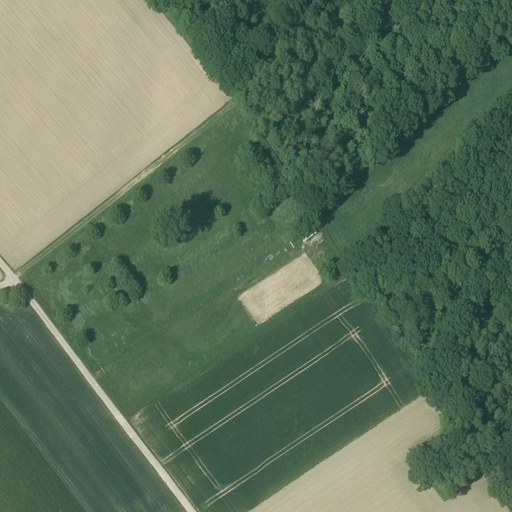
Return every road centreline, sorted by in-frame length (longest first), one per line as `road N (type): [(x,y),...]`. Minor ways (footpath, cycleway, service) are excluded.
road 1 (track): [(163,0),(359,266),(511,500)]
road 2 (track): [(193,511),(0,264)]
road 3 (track): [(11,279),(227,106),(231,87)]
